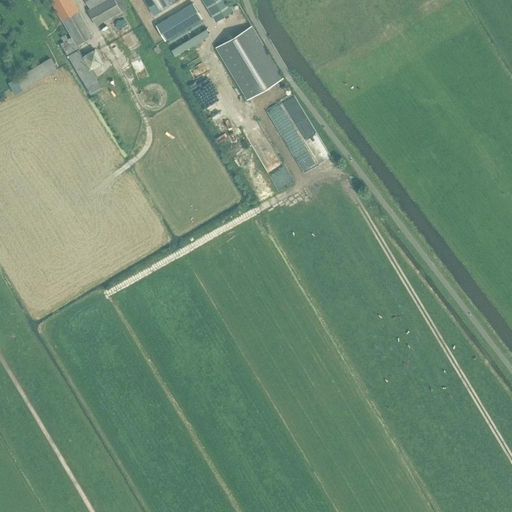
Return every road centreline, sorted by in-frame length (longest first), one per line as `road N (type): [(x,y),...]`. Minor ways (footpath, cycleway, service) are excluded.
road 1 (track): [(105,295),(303,183),(338,173),(511,460)]
road 2 (track): [(94,511),(0,352)]
road 3 (track): [(103,45),(148,139),(99,187)]
